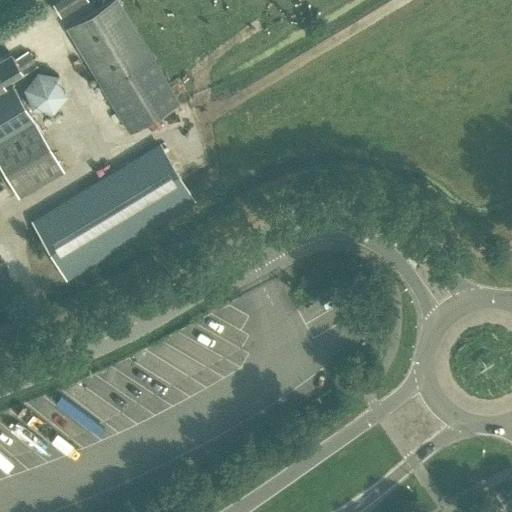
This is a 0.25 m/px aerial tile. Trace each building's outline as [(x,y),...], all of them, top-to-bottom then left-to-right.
[(60,16),(87,0),(86,0),(57,0),(52,3),(60,16)] [(116,0),(111,0),(66,27),(129,131),(178,102),(116,0)] [(36,65),(26,49),(14,57),(11,52),(0,58),(0,139),(34,120),(13,85),(6,88),(5,87),(25,75),(23,72),(36,65)] [(52,110),(65,93),(58,75),(37,71),(24,87),(32,106),(52,110)] [(0,166),(18,196),(23,193),(64,170),(34,120),(0,139),(0,166)] [(33,221),(66,275),(193,199),(160,144),(33,221)]
